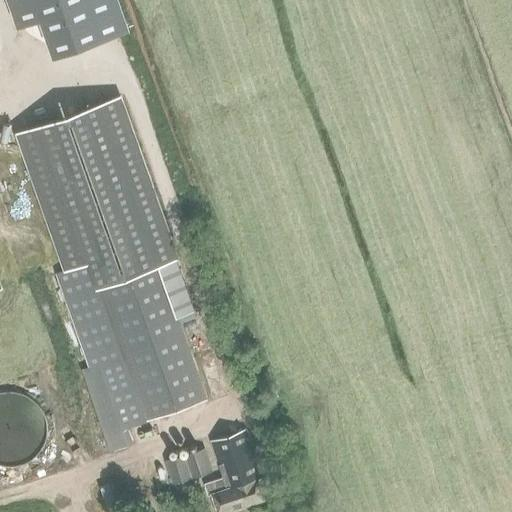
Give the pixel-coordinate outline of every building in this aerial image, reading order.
[(113,0),(7,0),(17,27),(39,19),(53,56),(124,30),(113,0)] [(127,428),(205,400),(175,316),(192,311),(118,96),(17,132),(65,270),(59,272),(90,365),(80,369),(108,453),(132,444),(127,428)] [(0,466),(6,468),(16,467),(26,464),(35,458),(42,449),(46,439),(47,429),(45,418),(40,408),(32,401),(23,395),(13,393),(2,393),(0,393),(0,466)] [(247,504),(263,499),(256,480),(261,478),(245,429),(210,441),(222,478),(203,484),(207,495),(211,494),(216,511),(220,511),(247,503),(247,504)] [(210,471),(203,448),(165,460),(172,483),(210,471)]
